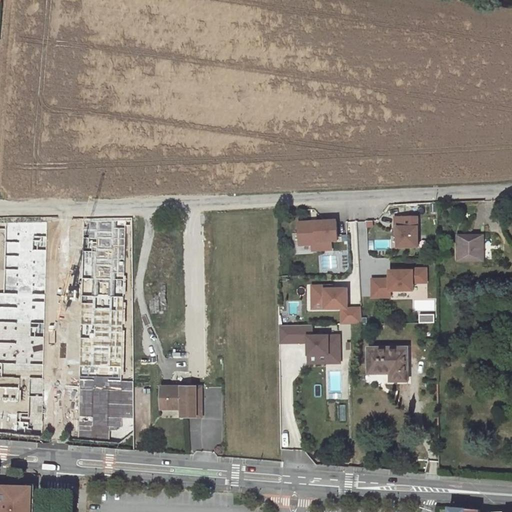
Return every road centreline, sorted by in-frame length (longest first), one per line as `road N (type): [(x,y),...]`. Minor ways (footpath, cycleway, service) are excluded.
road 1 (secondary): [(511,495),(59,460)]
road 2 (residential): [(511,191),(67,209)]
road 3 (residential): [(59,460),(67,209)]
